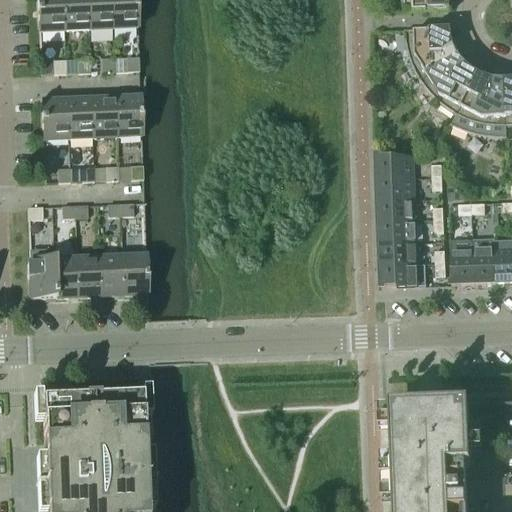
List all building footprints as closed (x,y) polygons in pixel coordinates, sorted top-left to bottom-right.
[(63,35),(61,0),(36,0),(38,36),(63,35)] [(87,35),(85,0),(61,0),(63,35),(87,35)] [(111,34),(109,0),(85,0),(87,35),(111,34)] [(136,33),(134,0),(109,0),(111,34),(136,33)] [(403,0),(403,6),(403,16),(449,14),(449,8),(450,3),(450,0),(403,0)] [(450,39),(450,34),(404,36),(404,38),(405,48),(407,58),(410,67),(414,76),(419,85),(458,60),(455,55),(453,50),(451,45),(450,39)] [(456,119),(478,79),(473,76),(469,73),(465,69),(461,65),(458,60),(419,85),(425,93),(432,101),(439,108),(447,114),(456,119)] [(138,76),(137,62),(125,63),(126,76),(138,76)] [(113,77),(112,63),(100,64),(101,77),(113,77)] [(89,78),(88,64),(76,65),(77,78),(89,78)] [(64,78),(64,65),(52,65),(52,79),(64,78)] [(495,130),(506,131),(504,85),(502,85),(493,84),(490,83),(487,82),(483,81),(480,80),(478,79),(456,119),(465,124),(475,127),(485,129),(495,130)] [(140,141),(139,103),(114,104),(115,142),(140,141)] [(91,143),(90,104),(66,105),(67,144),(91,143)] [(115,142),(114,104),(90,104),(91,143),(115,142)] [(67,144),(66,105),(41,106),(42,145),(67,144)] [(413,183),(412,161),(376,162),(377,185),(413,183)] [(441,182),(440,169),(431,170),(431,183),(441,182)] [(142,184),(141,171),(129,171),(130,185),(142,184)] [(117,185),(116,172),(104,172),(105,186),(117,185)] [(69,187),(68,173),(56,174),(57,187),(69,187)] [(93,186),(92,173),(80,173),(81,186),(93,186)] [(442,195),(441,182),(431,183),(432,196),(442,195)] [(414,205),(413,183),(377,185),(378,206),(414,205)] [(415,227),(414,205),(378,206),(379,228),(415,227)] [(511,217),(511,207),(501,208),(501,218),(511,217)] [(119,221),(119,209),(106,210),(107,222),(119,221)] [(132,221),(131,209),(119,209),(119,221),(132,221)] [(471,219),(471,209),(458,210),(458,219),(471,219)] [(484,218),(484,209),(471,209),(471,219),(484,218)] [(86,222),(86,210),(73,211),(74,223),(86,222)] [(74,223),(73,211),(61,211),(61,223),(74,223)] [(41,224),(41,212),(27,213),(27,225),(41,224)] [(443,225),(442,213),(432,213),(433,226),(443,225)] [(443,239),(443,225),(433,226),(433,239),(443,239)] [(415,248),(415,227),(379,228),(380,250),(415,248)] [(494,253),(494,244),(472,245),(472,254),(474,290),(495,289),(494,253)] [(416,270),(415,248),(380,250),(380,271),(416,270)] [(511,252),(494,253),(495,289),(511,288),(511,252)] [(474,290),(472,254),(450,255),(451,291),(474,290)] [(444,269),(444,256),(434,256),(435,269),(444,269)] [(122,300),(146,300),(145,261),(121,262),(122,300)] [(122,300),(121,262),(98,263),(100,301),(122,300)] [(100,301),(98,263),(75,264),(77,302),(100,301)] [(77,302),(75,264),(52,265),(54,303),(77,302)] [(54,303),(52,265),(29,265),(29,268),(26,268),(26,283),(29,282),(30,304),(54,303)] [(445,282),(444,269),(435,269),(435,282),(445,282)] [(424,270),(416,270),(380,271),(381,294),(425,292),(424,270)] [(145,511),(141,401),(41,404),(44,511),(145,511)] [(463,511),(463,497),(462,470),(465,470),(471,469),(469,408),(438,409),(438,418),(424,419),(423,410),(390,411),(392,485),(396,485),(397,511),(463,511)]
